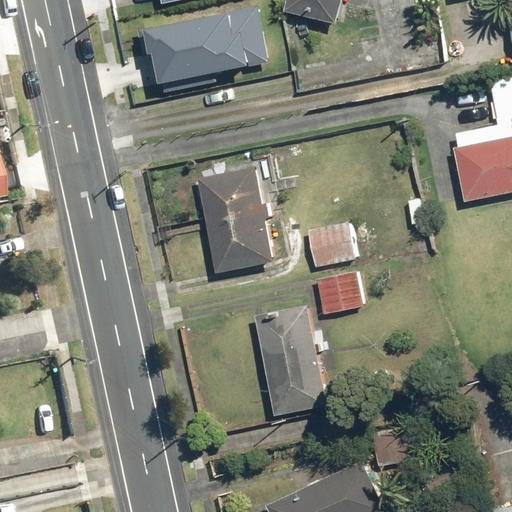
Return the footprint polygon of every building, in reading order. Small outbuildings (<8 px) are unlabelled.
[(166,45),(175,85),(279,63),(265,0),(259,0),(144,25),(149,49),(166,45)] [(291,0),(289,11),(342,23),(346,0),(291,0)] [(511,74),(491,79),(500,120),(511,117),(511,74)] [(511,135),(458,147),(469,201),(511,191),(511,135)] [(202,177),(221,271),(279,260),(260,165),(202,177)] [(312,227),(320,265),(358,258),(350,220),(312,227)] [(319,277),(326,313),(367,305),(360,269),(319,277)] [(260,313),(280,413),(333,403),(313,302),(260,313)] [(376,430),(383,465),(420,458),(413,423),(376,430)] [(270,503),(273,511),(384,511),(389,510),(366,460),(270,503)] [(0,498),(0,511),(9,511),(7,497),(0,498)] [(511,511),(511,502),(495,507),(495,511),(511,511)]
